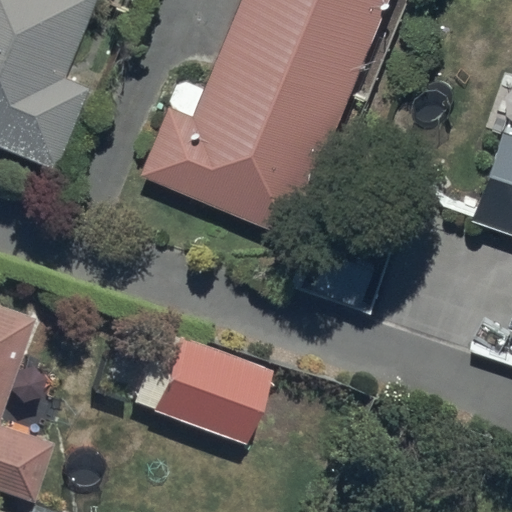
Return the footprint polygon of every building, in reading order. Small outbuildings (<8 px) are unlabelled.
[(0,0),(0,148),(53,169),(85,88),(63,79),(94,0),(0,0)] [(388,0),(240,0),(192,119),(169,109),(141,178),(290,239),(388,0)] [(511,123),(505,121),(471,226),(511,239),(511,323),(508,335),(511,335),(511,123)] [(303,290),(354,308),(367,271),(317,253),(303,290)] [(0,500),(35,511),(55,452),(3,435),(39,327),(0,314),(0,500)] [(273,382),(179,351),(155,421),(249,453),(273,382)]
